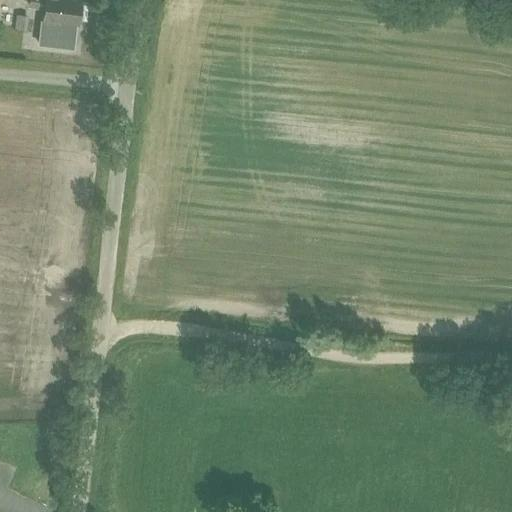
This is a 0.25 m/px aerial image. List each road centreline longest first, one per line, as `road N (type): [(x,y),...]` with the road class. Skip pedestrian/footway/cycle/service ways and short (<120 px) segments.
road 1 (unclassified): [(77,511),(120,85)]
road 2 (track): [(511,364),(100,325)]
road 3 (residential): [(120,85),(0,74)]
